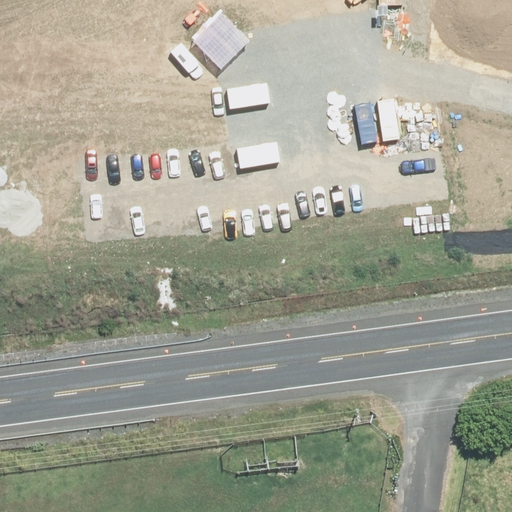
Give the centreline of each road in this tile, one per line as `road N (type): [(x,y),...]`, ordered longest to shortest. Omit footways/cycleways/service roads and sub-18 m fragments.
road 1 (secondary): [(442,347),(0,404)]
road 2 (unclassified): [(442,347),(416,511)]
road 3 (unknown): [(0,59),(122,0)]
